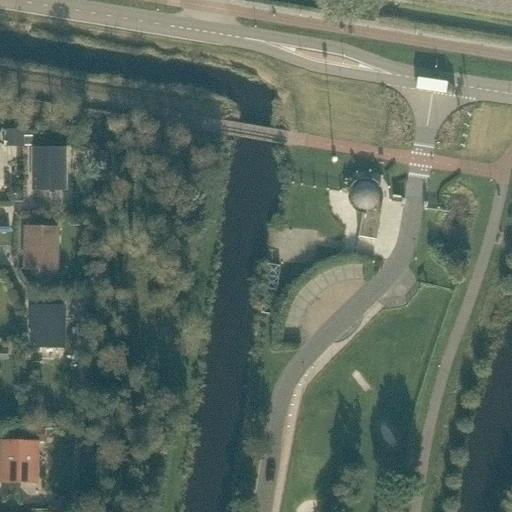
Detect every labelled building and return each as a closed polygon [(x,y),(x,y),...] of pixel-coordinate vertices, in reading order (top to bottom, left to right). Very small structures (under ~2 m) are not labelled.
[(64,190),(65,151),(44,151),(44,152),(35,152),(35,160),(34,160),(33,190),(64,190)] [(367,191),(368,181),(367,180),(367,183),(360,184),(354,188),(351,194),(352,202),(356,207),(362,211),(358,239),(359,239),(359,238),(376,240),(376,239),(375,239),(379,215),(380,215),(380,214),(377,213),(378,207),(377,200),(373,194),(367,191)] [(56,269),(57,230),(26,229),(25,269),(56,269)] [(33,347),(63,347),(63,308),(43,308),(43,309),(33,309),(33,318),(32,318),(33,347)] [(17,444),(17,436),(5,436),(5,453),(4,453),(3,482),(13,483),(13,473),(34,474),(35,444),(17,444)]
